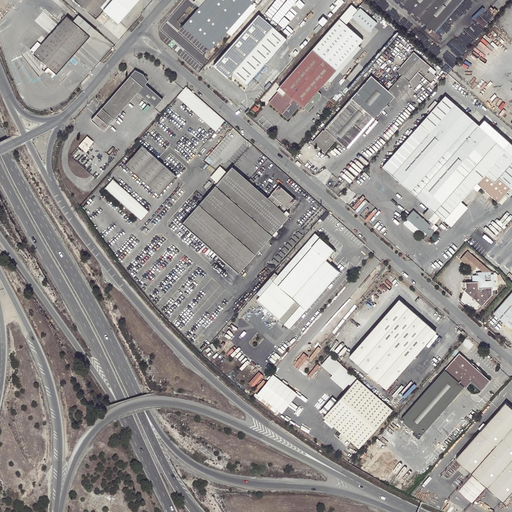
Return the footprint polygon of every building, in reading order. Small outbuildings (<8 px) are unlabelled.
[(74,0),(96,19),(104,10),(118,23),(138,0),(74,0)] [(208,52),(254,0),(195,0),(194,2),(199,7),(183,26),(207,48),(206,50),(208,52)] [(399,0),(435,32),(462,0),(399,0)] [(364,1),(360,6),(362,8),(363,7),(368,12),(372,8),(364,1)] [(351,5),(339,19),(346,25),(358,11),(352,5),(351,5)] [(286,39),(277,31),(274,28),(259,14),(213,65),(228,78),(233,73),(246,84),(286,39)] [(29,50),(48,67),(56,74),(95,31),(78,15),(72,22),(67,17),(43,43),(40,40),(29,50)] [(363,40),(346,25),(339,19),(279,87),(286,92),(282,96),(277,92),(268,103),(287,119),(297,108),(298,110),(301,109),(306,113),(319,99),(319,96),(316,93),(363,40)] [(418,72),(430,83),(436,76),(429,70),(431,68),(414,52),(397,71),(401,75),(388,90),(371,75),(325,128),(325,129),(324,131),(323,130),(313,142),(325,152),(335,141),(337,139),(343,145),(348,149),(395,97),(409,81),(409,82),(418,72)] [(48,67),(44,71),(52,79),(56,74),(48,67)] [(104,106),(91,120),(104,131),(138,92),(155,108),(163,99),(146,84),(148,82),(144,73),(136,70),(104,106)] [(191,91),(186,86),(183,90),(177,96),(216,131),(225,121),(195,94),(193,93),(191,91)] [(497,106),(509,91),(504,88),(503,90),(498,87),(489,99),(497,106)] [(428,109),(431,111),(412,132),(409,136),(382,166),(393,176),(402,183),(420,200),(488,123),(484,119),(479,125),(445,96),(437,105),(434,102),(428,109)] [(440,217),(444,220),(460,202),(476,183),(497,201),(510,187),(511,185),(511,144),(503,137),(498,132),(488,123),(420,200),(430,208),(435,212),(438,215),(440,217)] [(90,145),(93,142),(87,137),(79,146),(86,152),(91,146),(90,145)] [(143,146),(126,165),(160,195),(176,176),(143,146)] [(78,148),(71,155),(96,177),(102,170),(78,148)] [(227,173),(218,184),(183,224),(210,248),(261,192),(252,185),(248,181),(233,167),(227,173)] [(227,173),(220,167),(217,171),(211,178),(218,184),(227,173)] [(397,189),(402,183),(393,176),(388,181),(397,189)] [(141,220),(150,211),(114,179),(106,188),(141,220)] [(288,208),(296,200),(279,185),(268,198),(261,192),(210,248),(239,273),(289,216),(288,215),(290,213),(286,210),(284,212),(280,208),(278,206),(281,202),(288,208)] [(355,199),(353,201),(359,207),(362,204),(355,199)] [(467,208),(460,202),(444,220),(451,226),(467,208)] [(423,216),(428,220),(429,220),(435,212),(430,208),(423,216)] [(434,224),(440,217),(438,215),(431,222),(429,224),(428,223),(413,210),(406,218),(407,218),(419,229),(422,232),(423,230),(430,236),(434,231),(431,228),(434,224)] [(435,212),(429,220),(430,221),(431,222),(438,215),(435,212)] [(407,218),(403,223),(415,234),(419,229),(407,218)] [(260,296),(257,299),(290,329),(295,323),(298,326),(305,319),(304,319),(309,313),(306,310),(338,274),(340,276),(341,274),(326,260),(334,250),(316,233),(278,275),(260,296)] [(477,266),(483,272),(476,272),(476,275),(472,275),(473,281),(466,282),(466,287),(464,290),(482,306),(492,293),(498,293),(497,282),(497,274),(497,273),(491,274),(491,271),(468,251),(461,259),(473,270),(477,266)] [(257,293),(260,296),(278,275),(275,272),(257,293)] [(497,274),(497,282),(505,282),(500,273),(497,274)] [(511,292),(494,313),(511,328),(511,292)] [(399,299),(374,327),(411,360),(436,331),(399,299)] [(386,388),(411,360),(374,327),(349,357),(386,388)] [(304,352),(295,364),(300,368),(309,356),(304,352)] [(459,352),(401,418),(421,436),(465,387),(466,388),(472,381),(481,389),(489,380),(470,363),(470,362),(459,352)] [(334,375),(342,366),(331,356),(322,365),(334,375)] [(311,377),(321,364),(319,362),(308,375),(311,377)] [(342,366),(334,375),(340,381),(348,371),(342,366)] [(260,371),(250,382),(254,386),(264,375),(260,371)] [(348,371),(340,381),(347,387),(355,377),(348,371)] [(284,413),(299,392),(274,373),(257,396),(264,402),(266,400),(284,413)] [(324,417),(359,448),(392,410),(358,380),(324,417)] [(476,436),(456,459),(495,494),(511,474),(511,407),(506,402),(486,425),(481,431),(476,436)] [(454,458),(456,459),(476,436),(474,435),(454,458)] [(511,474),(495,494),(504,501),(511,492),(511,474)]
